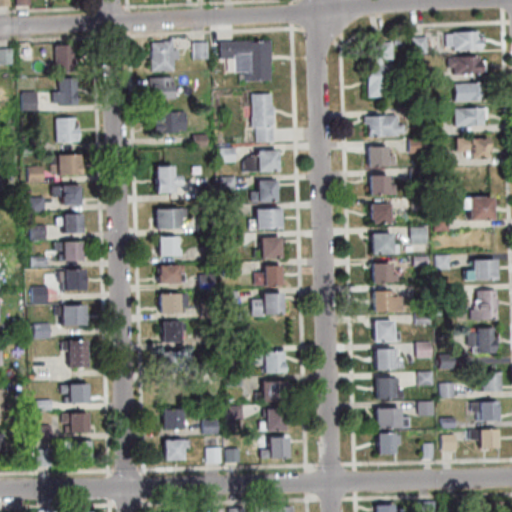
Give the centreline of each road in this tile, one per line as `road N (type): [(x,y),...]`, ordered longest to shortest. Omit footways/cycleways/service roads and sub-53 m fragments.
road 1 (residential): [(125,511),(108,0)]
road 2 (residential): [(329,511),(312,0)]
road 3 (residential): [(511,478),(0,490)]
road 4 (residential): [(444,0),(0,26)]
